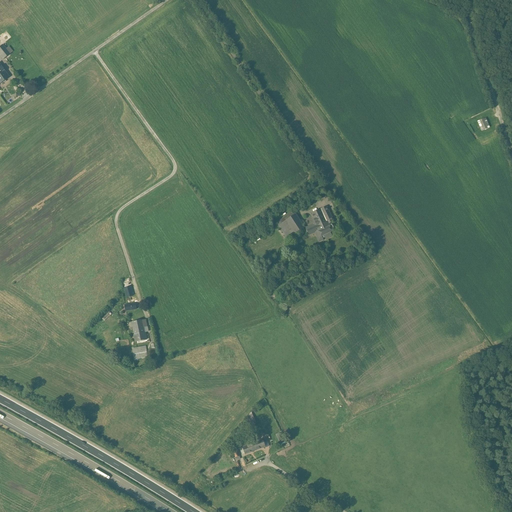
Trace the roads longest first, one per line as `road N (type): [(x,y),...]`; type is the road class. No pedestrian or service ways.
road 1 (motorway): [(193,511),(0,398)]
road 2 (residential): [(167,0),(0,116)]
road 3 (motorway): [(0,416),(165,511)]
road 4 (unclassified): [(511,152),(472,36),(474,0)]
